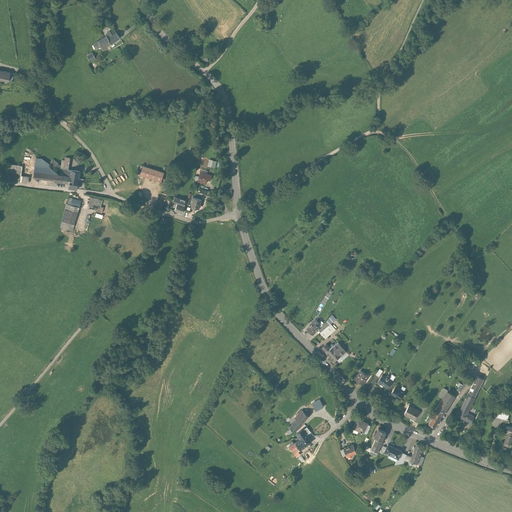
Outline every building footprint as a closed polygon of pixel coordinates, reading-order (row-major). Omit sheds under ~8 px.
[(109,35),(93,44),(96,49),(101,45),(103,50),(108,46),(107,45),(120,37),(116,32),(110,36),(109,35)] [(97,59),(93,53),(87,56),(91,63),(97,59)] [(10,72),(0,70),(0,79),(8,81),(8,80),(10,72)] [(31,179),(67,185),(66,183),(68,170),(70,158),(65,157),(64,161),(62,161),(60,169),(63,170),(62,176),(58,175),(50,169),(49,166),(49,165),(41,159),(35,158),(31,179)] [(53,159),(49,165),(49,166),(57,170),(60,166),(53,159)] [(216,168),(217,161),(210,159),(208,166),(216,168)] [(4,181),(28,185),(29,178),(20,177),(22,167),(6,165),(4,181)] [(164,172),(141,165),(138,176),(161,183),(164,172)] [(78,184),(80,172),(68,170),(66,183),(78,184)] [(213,175),(200,172),(198,183),(211,186),(213,175)] [(190,206),(199,210),(202,200),(193,197),(190,206)] [(60,228),(72,232),(79,202),(68,198),(64,210),(60,228)] [(103,201),(89,198),(88,207),(93,209),(94,205),(100,207),(98,213),(101,214),(103,208),(101,207),(103,201)] [(178,204),(175,211),(183,214),(187,201),(176,198),(174,203),(178,204)] [(325,305),(332,294),(327,291),(321,302),(325,305)] [(315,332),(323,326),(320,323),(322,322),(322,321),(318,317),(315,320),(316,321),(310,326),(315,332)] [(328,321),(326,323),(323,326),(325,329),(323,331),(328,336),(338,328),(330,319),(328,321)] [(349,349),(341,340),(334,346),(330,342),(325,346),(337,360),(349,349)] [(480,364),(482,360),(473,354),(470,357),(480,364)] [(372,375),(363,369),(357,377),(366,383),(372,375)] [(387,384),(390,386),(395,379),(386,372),(378,383),(384,387),(387,384)] [(479,374),(470,392),(477,395),(486,377),(479,374)] [(468,379),(465,382),(468,384),(474,377),(472,376),(471,378),(470,377),(468,380),(468,379)] [(371,382),(367,387),(377,394),(381,389),(371,382)] [(399,384),(394,391),(403,397),(408,390),(399,384)] [(451,388),(441,404),(449,409),(458,393),(451,388)] [(473,420),(473,419),(475,415),(476,414),(469,410),(477,395),(470,392),(460,413),(473,420)] [(314,405),(316,409),(323,405),(320,399),(317,400),(316,397),(311,400),(314,405)] [(422,408),(412,403),(409,407),(407,411),(417,417),(422,408)] [(425,403),(422,408),(417,417),(417,418),(421,421),(430,405),(425,403)] [(441,404),(438,409),(445,413),(449,409),(441,404)] [(511,410),(511,409),(500,405),(496,414),(510,418),(511,410)] [(301,411),(308,417),(310,415),(303,409),(301,411)] [(438,424),(445,413),(438,409),(436,411),(434,409),(429,418),(433,420),(432,421),(438,424)] [(291,417),(295,420),(301,425),(308,417),(301,411),(298,415),(296,414),(295,416),(293,415),(291,417)] [(367,423),(357,418),(352,428),(363,433),(367,423)] [(295,432),(301,425),(295,420),(289,427),(295,432)] [(511,423),(506,422),(503,428),(509,430),(505,443),(511,444),(511,442),(511,423)] [(386,432),(377,428),(373,436),(375,437),(382,440),(386,432)] [(296,434),(300,439),(301,438),(306,435),(304,432),(302,429),(301,430),(296,434)] [(306,435),(301,438),(306,446),(311,442),(306,435)] [(379,447),(382,440),(375,437),(370,448),(376,451),(378,447),(379,447)] [(300,439),(296,442),(300,450),(306,446),(301,438),(300,439)] [(298,451),(300,450),(296,442),(289,447),(296,457),(300,454),(298,451)] [(401,450),(388,444),(386,447),(384,451),(398,457),(400,452),(401,450)] [(414,449),(411,456),(409,460),(417,463),(420,455),(422,450),(420,450),(422,446),(416,444),(415,446),(413,446),(412,448),(414,449)] [(357,454),(353,445),(341,450),(343,456),(347,455),(347,457),(357,454)] [(406,454),(400,452),(398,457),(394,464),(403,463),(403,462),(406,454)] [(417,463),(409,460),(411,456),(406,454),(403,462),(416,466),(417,463)]
